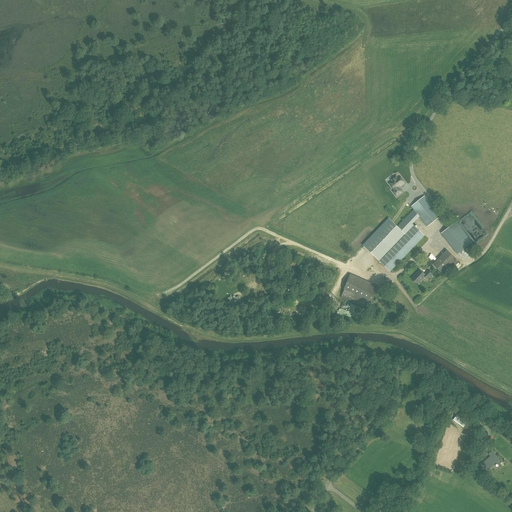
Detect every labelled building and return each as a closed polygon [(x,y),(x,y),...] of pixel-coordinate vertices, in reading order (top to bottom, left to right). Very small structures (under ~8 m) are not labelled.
[(405,183),(399,175),(397,177),(396,175),(391,179),(394,183),(391,185),(395,190),(393,191),(396,195),(402,191),(399,187),(405,183)] [(412,224),(414,221),(419,216),(427,226),(440,216),(426,198),(425,196),(411,206),(413,208),(414,209),(397,226),(390,219),(364,245),(378,259),(389,270),(424,235),(412,224)] [(465,222),(476,238),(486,231),(479,220),(476,222),(473,216),(465,222)] [(460,252),(468,245),(467,244),(453,225),(443,233),(458,253),(460,252)] [(459,262),(447,251),(434,265),(445,276),(459,262)] [(290,258),(285,266),(289,268),(294,261),(290,258)] [(428,279),(432,274),(428,270),(424,274),(420,270),(411,278),(418,284),(425,277),(428,279)] [(350,273),(343,295),(356,299),(357,294),(362,296),(367,298),(368,295),(372,296),(375,284),(365,282),(367,277),(350,273)] [(478,430),(479,428),(468,421),(458,413),(453,420),(463,427),(464,427),(474,435),(475,434),(480,438),(483,433),(478,430)] [(488,469),(496,462),(498,464),(501,461),(492,451),(488,454),(490,456),(483,463),(488,469)]
